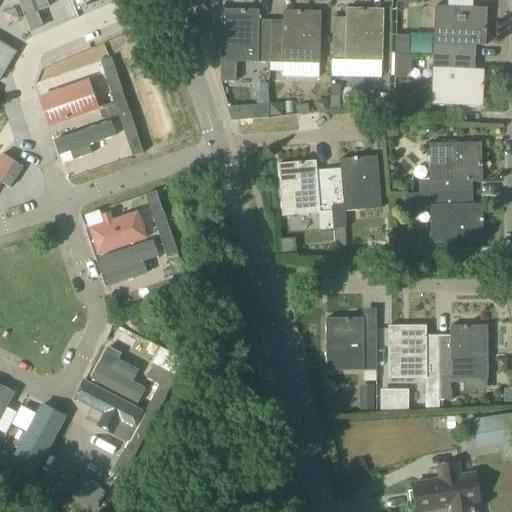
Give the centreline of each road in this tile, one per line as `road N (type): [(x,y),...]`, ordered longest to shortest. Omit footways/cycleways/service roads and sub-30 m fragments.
road 1 (tertiary): [(315,511),(222,147)]
road 2 (residential): [(65,208),(99,324),(77,391),(66,396),(0,367)]
road 3 (residential): [(65,208),(222,147)]
road 4 (tertiary): [(222,147),(169,0)]
road 5 (unknown): [(510,282),(357,279)]
road 6 (residential): [(358,133),(222,147)]
